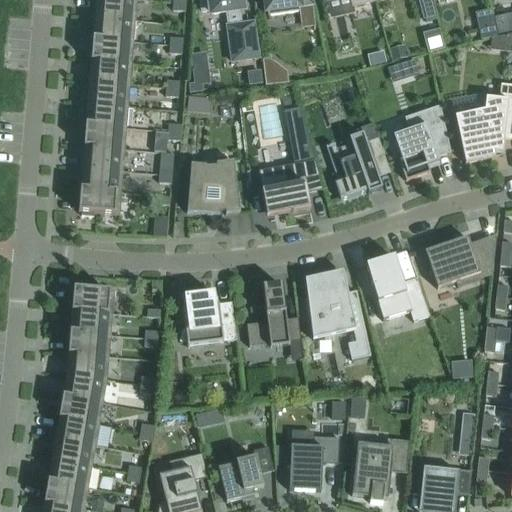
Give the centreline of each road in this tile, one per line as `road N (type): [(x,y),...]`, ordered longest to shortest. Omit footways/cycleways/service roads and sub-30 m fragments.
road 1 (residential): [(22,251),(220,261),(339,241),(511,192)]
road 2 (residential): [(22,251),(45,0)]
road 3 (residential): [(0,449),(22,251)]
